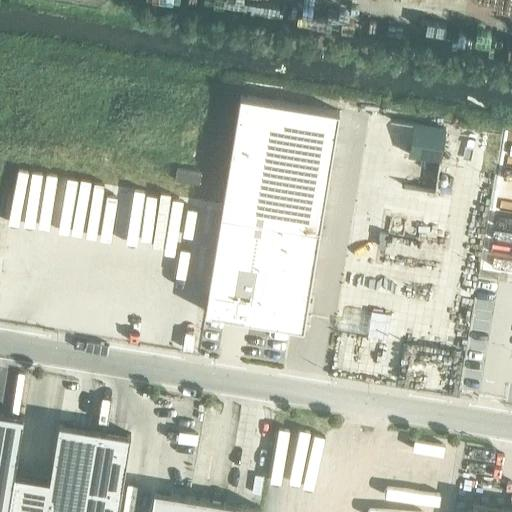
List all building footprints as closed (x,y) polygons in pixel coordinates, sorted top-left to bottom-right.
[(0,217),(126,238),(117,297),(206,311),(241,95),(242,90),(0,50),(0,217)] [(241,95),(206,311),(304,327),(339,111),(241,95)] [(0,511),(7,511),(14,473),(24,416),(0,411),(0,511)] [(49,478),(14,473),(7,511),(117,511),(131,434),(58,422),(49,478)] [(259,511),(260,507),(154,489),(150,511),(259,511)] [(511,511),(511,507),(478,502),(476,511),(511,511)]
